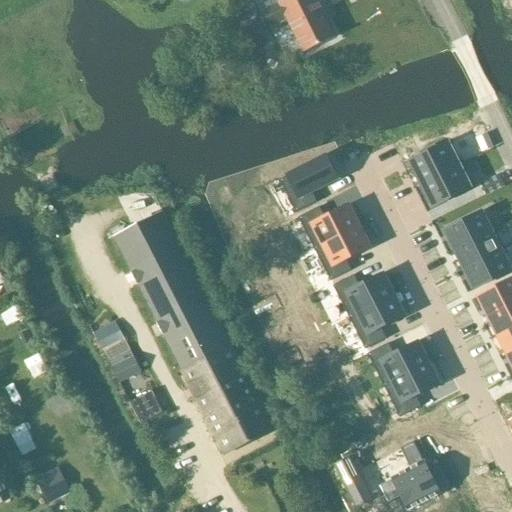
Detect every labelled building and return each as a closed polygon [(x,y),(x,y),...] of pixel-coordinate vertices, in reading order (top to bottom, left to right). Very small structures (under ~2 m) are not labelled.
[(283,0),(279,3),(287,20),(304,53),(335,37),(316,0),(283,0)] [(257,65),(246,69),(251,86),(263,83),(257,65)] [(495,149),(489,135),(477,141),(483,154),(495,149)] [(428,159),(420,163),(428,179),(461,162),(452,147),(441,153),(438,150),(426,154),(428,159)] [(328,159),(283,183),(299,211),(320,199),(316,189),(338,178),(328,159)] [(463,166),(429,184),(438,201),(472,183),(463,166)] [(490,180),(467,192),(471,201),(496,189),(490,180)] [(326,210),(303,220),(309,231),(319,226),(324,241),(354,228),(347,211),(331,220),(326,210)] [(231,346),(162,213),(114,237),(183,372),(231,346)] [(484,214),(459,227),(467,240),(493,228),(484,214)] [(356,232),(325,247),(334,263),(326,267),(331,279),(352,268),(348,257),(364,247),(356,232)] [(495,234),(468,248),(471,263),(502,246),(495,234)] [(511,261),(507,253),(474,268),(483,283),(511,271),(511,261)] [(357,277),(337,287),(343,297),(351,294),(359,309),(390,296),(380,277),(361,287),(357,277)] [(511,281),(486,293),(495,309),(511,301),(511,281)] [(281,307),(275,296),(254,307),(259,318),(281,307)] [(367,333),(358,337),(363,346),(385,334),(381,325),(400,315),(398,311),(391,299),(359,315),(367,333)] [(511,307),(498,313),(507,327),(511,324),(511,307)] [(28,332),(21,335),(26,346),(33,343),(28,332)] [(390,344),(368,355),(373,364),(382,360),(391,379),(425,362),(417,345),(397,354),(390,344)] [(183,372),(225,455),(274,430),(231,346),(183,372)] [(301,363),(294,348),(274,358),(281,373),(301,363)] [(130,349),(107,360),(118,383),(141,372),(130,349)] [(428,365),(392,384),(401,400),(393,406),(400,418),(419,406),(414,397),(437,385),(428,365)] [(133,401),(144,422),(163,413),(152,391),(133,401)] [(364,440),(356,424),(329,438),(337,454),(364,440)] [(393,487),(385,491),(393,504),(399,501),(405,511),(407,511),(439,495),(414,446),(401,453),(411,474),(390,484),(393,487)] [(358,462),(345,469),(365,510),(374,505),(358,462)] [(70,494),(58,469),(33,481),(46,506),(70,494)]
